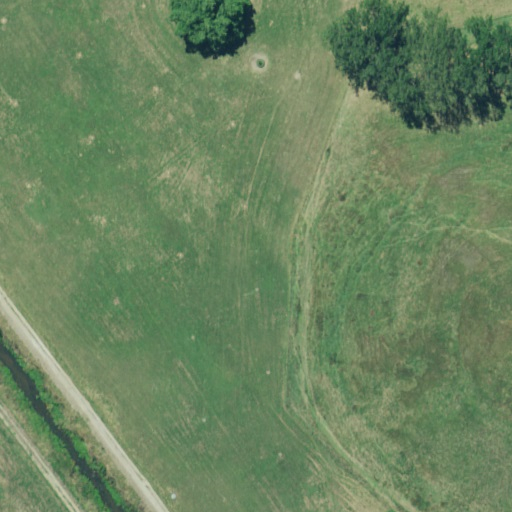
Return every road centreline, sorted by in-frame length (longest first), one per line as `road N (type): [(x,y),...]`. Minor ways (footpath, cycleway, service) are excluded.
road 1 (track): [(170,511),(0,284)]
road 2 (track): [(72,511),(0,409)]
